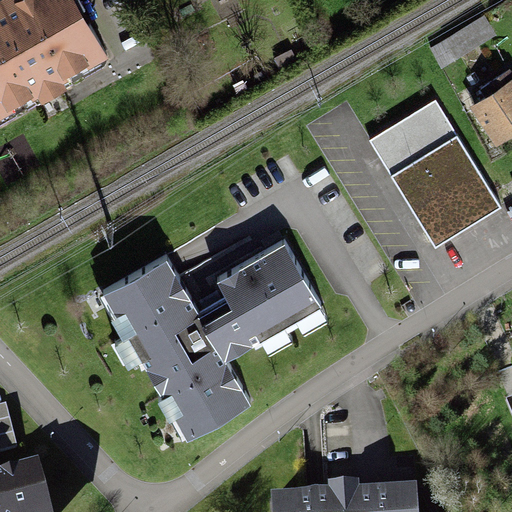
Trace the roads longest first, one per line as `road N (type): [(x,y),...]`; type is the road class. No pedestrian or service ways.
road 1 (residential): [(511,259),(165,511)]
road 2 (residential): [(137,511),(0,359)]
